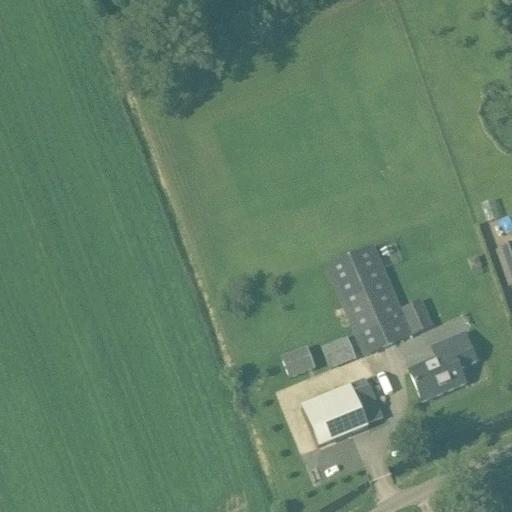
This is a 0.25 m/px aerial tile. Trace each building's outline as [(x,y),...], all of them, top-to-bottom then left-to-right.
[(511,248),(497,254),(510,290),(511,288),(511,248)] [(325,270),(363,360),(413,338),(374,249),(325,270)] [(409,373),(423,405),(466,386),(459,372),(477,364),(465,336),(439,348),(443,359),(409,373)] [(346,338),(318,349),(326,371),(355,360),(346,338)] [(303,348),(276,360),(285,382),(313,371),(303,348)] [(352,396),(350,389),(349,387),(301,407),(320,453),(368,433),(367,429),(383,422),(369,389),(352,396)]
